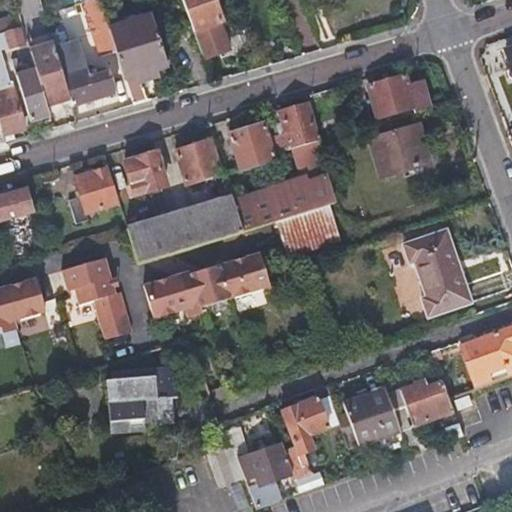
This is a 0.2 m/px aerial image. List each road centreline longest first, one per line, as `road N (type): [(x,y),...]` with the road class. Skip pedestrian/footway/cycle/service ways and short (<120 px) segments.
road 1 (residential): [(0,164),(450,31)]
road 2 (unknown): [(511,310),(227,408)]
road 3 (residential): [(511,191),(450,31)]
